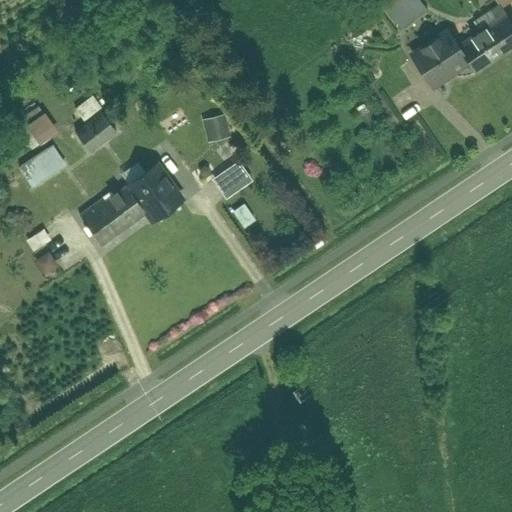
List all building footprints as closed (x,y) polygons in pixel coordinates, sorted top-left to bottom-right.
[(393,0),(385,6),(382,8),(396,28),(424,8),(417,0),(393,0)] [(403,53),(426,86),(454,67),(460,75),(511,40),(511,31),(495,6),(448,38),(441,28),(403,53)] [(25,124),(40,114),(33,104),(18,114),(25,124)] [(113,128),(99,110),(72,130),(86,149),(113,128)] [(221,113),(199,118),(203,139),(225,135),(221,113)] [(46,145),(15,166),(28,186),(59,166),(46,145)] [(176,201),(144,157),(118,176),(127,187),(143,209),(151,220),(176,201)] [(230,160),(208,176),(220,192),(242,176),(230,160)] [(143,209),(127,187),(86,218),(102,239),(143,209)] [(237,205),(228,210),(237,225),(246,220),(237,205)] [(36,227),(20,239),(28,250),(45,238),(36,227)] [(41,249),(29,257),(40,272),(51,263),(41,249)]
